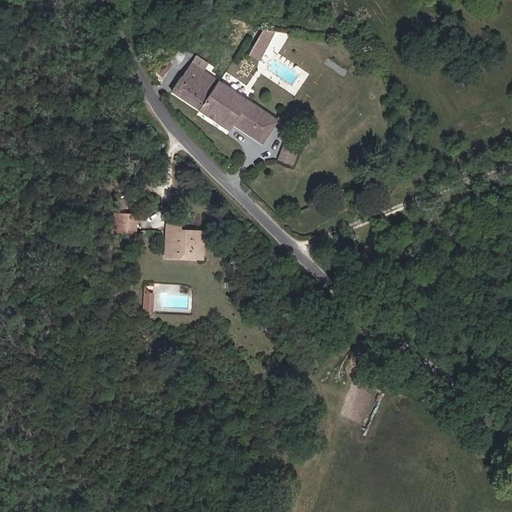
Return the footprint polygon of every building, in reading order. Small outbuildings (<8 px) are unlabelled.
[(251,54),(262,60),(277,32),(266,26),(251,54)] [(273,43),(283,46),(286,32),(276,30),(273,43)] [(200,111),(219,82),(190,63),(172,92),(200,111)] [(219,82),(200,111),(228,131),(233,125),(263,144),(279,121),(219,82)] [(295,164),(299,150),(283,145),(279,159),(295,164)] [(116,210),(116,227),(134,227),(134,211),(116,210)] [(177,235),(177,228),(177,224),(165,224),(164,238),(172,238),(173,248),(189,251),(190,257),(199,258),(201,231),(191,230),(191,235),(177,235)] [(173,255),(173,248),(172,238),(164,238),(164,254),(173,255)] [(189,251),(173,248),(173,255),(190,257),(189,251)] [(146,289),(142,309),(153,311),(157,291),(146,289)] [(178,325),(167,324),(166,331),(177,333),(178,325)]
